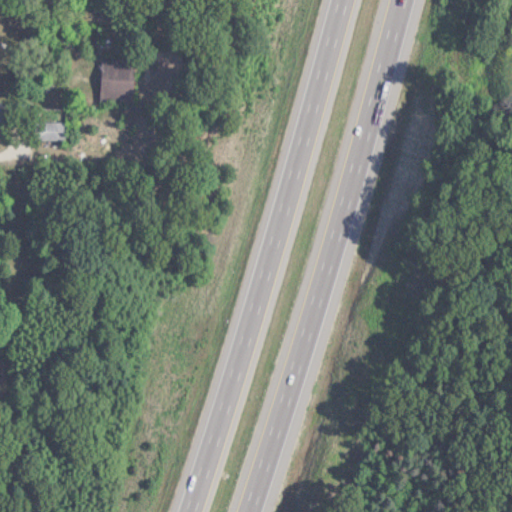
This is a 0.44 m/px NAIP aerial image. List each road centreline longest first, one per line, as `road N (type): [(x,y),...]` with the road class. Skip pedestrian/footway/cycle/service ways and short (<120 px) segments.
road 1 (motorway): [(253,511),(408,0)]
road 2 (motorway): [(342,0),(271,264),(188,511)]
